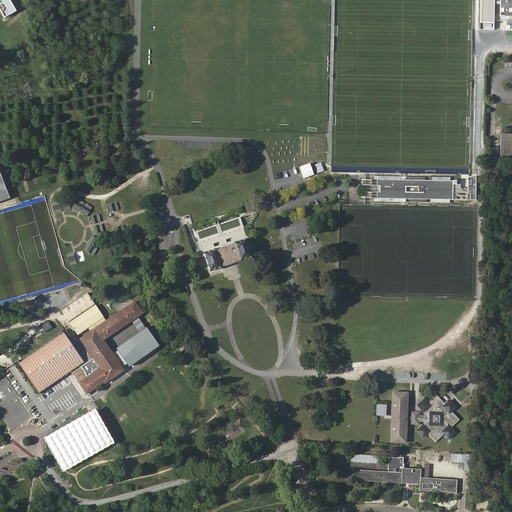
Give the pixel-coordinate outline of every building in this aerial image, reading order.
[(0,0),(0,7),(2,11),(14,4),(11,0),(0,0)] [(501,16),(511,16),(511,0),(499,0),(499,16),(501,16)] [(511,134),(501,134),(501,155),(511,155),(511,134)] [(353,157),(361,157),(362,137),(353,137),(353,157)] [(360,171),(361,158),(349,158),(348,170),(360,171)] [(0,200),(10,196),(0,171),(0,200)] [(453,179),(377,178),(377,198),(453,199),(453,179)] [(67,201),(61,203),(65,211),(71,208),(67,201)] [(74,210),(80,213),(83,205),(77,203),(74,210)] [(108,205),(110,212),(119,210),(118,203),(108,205)] [(58,204),(52,207),(55,216),(61,213),(58,204)] [(88,216),(91,210),(86,207),(82,214),(88,216)] [(90,218),(92,224),(102,222),(100,216),(90,218)] [(114,228),(116,235),(125,232),(123,226),(114,228)] [(95,239),(92,244),(101,248),(104,243),(95,239)] [(205,253),(211,272),(252,258),(246,240),(205,253)] [(97,255),(99,250),(91,246),(88,250),(97,255)] [(81,262),(87,260),(85,252),(79,254),(81,262)] [(72,264),(79,262),(76,254),(70,256),(72,264)] [(61,312),(69,323),(95,305),(88,294),(61,312)] [(143,314),(135,302),(115,316),(122,328),(143,314)] [(97,308),(71,326),(77,335),(104,317),(97,308)] [(122,328),(115,316),(110,319),(118,331),(122,328)] [(118,331),(110,319),(74,344),(65,332),(19,360),(28,374),(36,386),(68,365),(87,393),(105,382),(105,383),(125,370),(123,367),(127,364),(129,367),(159,346),(146,328),(145,327),(139,318),(133,323),(134,324),(113,339),(119,347),(117,349),(118,351),(114,354),(104,340),(118,331)] [(152,385),(171,371),(165,363),(146,376),(152,385)] [(408,394),(394,393),(391,442),(405,443),(406,421),(411,421),(411,424),(418,424),(418,421),(422,422),(425,424),(418,431),(425,438),(430,433),(436,439),(444,431),(448,435),(455,428),(451,423),(457,417),(452,412),(456,408),(449,399),(445,402),(439,396),(430,403),(426,399),(417,408),(425,416),(424,417),(419,417),(419,416),(412,415),(412,417),(407,416),(408,394)] [(386,416),(387,405),(377,404),(376,415),(386,416)] [(426,458),(431,458),(447,459),(447,454),(448,451),(421,450),(421,460),(425,460),(426,458)] [(330,469),(340,469),(340,452),(331,451),(330,469)] [(352,454),(351,461),(378,464),(379,456),(352,454)] [(430,478),(425,477),(421,477),(421,469),(403,468),(403,457),(399,457),(399,458),(389,457),(388,471),(352,469),(352,480),(405,483),(409,483),(420,484),(420,490),(457,492),(458,480),(430,478)]
